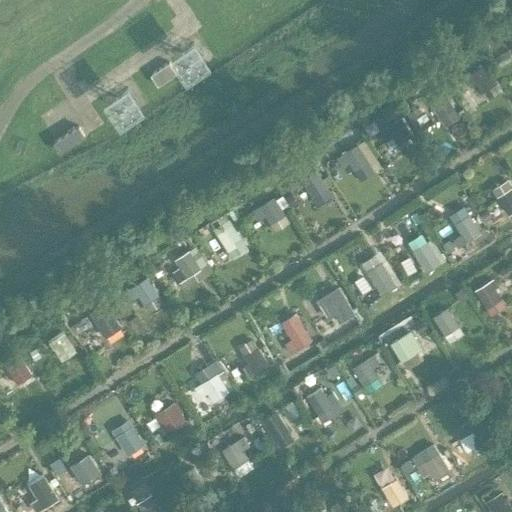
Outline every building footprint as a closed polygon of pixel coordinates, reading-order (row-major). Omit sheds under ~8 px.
[(497,80),(486,63),(465,76),(470,84),(477,80),(483,89),(497,80)] [(454,107),(443,89),(429,98),(440,116),(454,107)] [(412,134),(401,116),(387,125),(379,130),(385,141),(394,135),(398,143),(412,134)] [(60,151),(85,135),(79,125),(54,141),(60,151)] [(369,161),(358,143),(336,157),(342,167),(351,162),(356,170),(369,161)] [(327,187),(316,169),(301,179),(313,196),(327,187)] [(511,210),(511,189),(511,187),(497,195),(508,213),(511,210)] [(285,213),(273,195),(252,209),(258,219),(265,214),(270,222),(285,213)] [(480,231),(469,213),(455,222),(466,239),(480,231)] [(243,241),(231,223),(218,232),(229,249),(243,241)] [(441,263),(426,240),(413,248),(428,271),(441,263)] [(202,266),(191,249),(176,258),(181,266),(174,271),(180,280),(188,275),(202,266)] [(396,285),(385,267),(380,260),(366,268),(382,293),(396,285)] [(160,293),(149,275),(135,284),(127,289),(133,299),(141,293),(146,301),(160,293)] [(506,305),(490,279),(476,288),(492,313),(506,305)] [(353,311),(342,293),(328,302),(340,319),(353,311)] [(107,301),(91,311),(102,329),(107,336),(123,326),(107,301)] [(458,323),(447,306),(433,315),(443,332),(458,323)] [(312,337),(300,319),(286,329),(292,338),(284,342),(290,351),(312,337)] [(77,350),(63,329),(47,338),(61,360),(77,350)] [(422,347),(411,329),(391,342),(403,360),(422,347)] [(269,364),(257,346),(244,355),(248,361),(242,365),(250,376),(255,372),(269,364)] [(32,373),(21,356),(8,364),(8,365),(0,370),(0,372),(6,381),(15,376),(19,382),(32,373)] [(376,374),(365,357),(351,366),(362,383),(376,374)] [(229,390),(218,372),(194,386),(200,395),(206,391),(213,401),(229,390)] [(330,403),(319,386),(306,394),(317,412),(330,403)] [(186,417),(174,399),(153,412),(165,430),(186,417)] [(289,431),(278,413),(264,422),(275,439),(289,431)] [(450,431),(466,457),(492,441),(476,415),(450,431)] [(145,445),(128,419),(113,429),(117,435),(129,454),(145,445)] [(243,434),(236,439),(222,448),(233,465),(247,456),(243,450),(250,445),(243,434)] [(450,469),(434,443),(419,451),(424,459),(417,464),(423,475),(430,471),(434,479),(450,469)] [(99,470),(88,453),(70,464),(83,484),(101,472),(99,470)] [(204,483),(194,466),(180,475),(191,492),(204,483)] [(41,506),(57,497),(42,475),(27,485),(30,488),(41,506)] [(408,495),(397,476),(381,486),(393,505),(408,495)] [(511,511),(511,498),(501,480),(479,493),(490,511),(511,511)] [(158,511),(162,510),(151,493),(138,501),(144,511),(158,511)]
